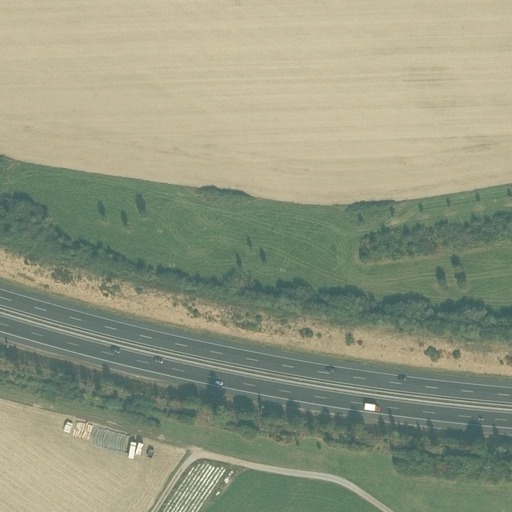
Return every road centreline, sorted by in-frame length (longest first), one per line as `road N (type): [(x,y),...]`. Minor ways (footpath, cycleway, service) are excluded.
road 1 (motorway): [(511,394),(312,370),(0,294)]
road 2 (motorway): [(0,320),(286,392),(511,419)]
road 3 (track): [(511,189),(395,207),(369,227),(0,189)]
road 4 (track): [(387,511),(342,481),(192,454),(154,511)]
road 5 (track): [(0,394),(193,447),(192,454)]
